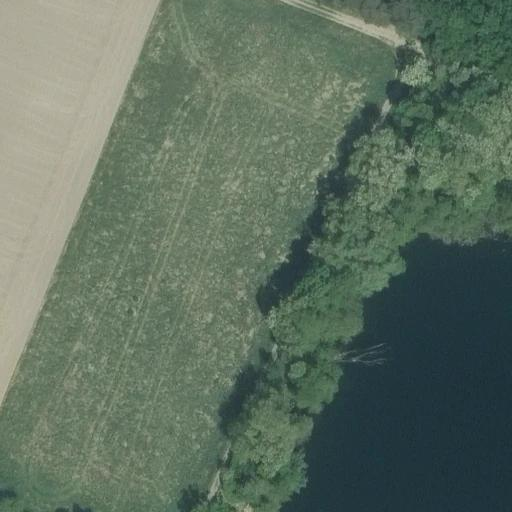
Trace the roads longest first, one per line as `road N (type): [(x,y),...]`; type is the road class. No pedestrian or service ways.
road 1 (track): [(202,511),(409,51)]
road 2 (track): [(282,0),(511,95)]
